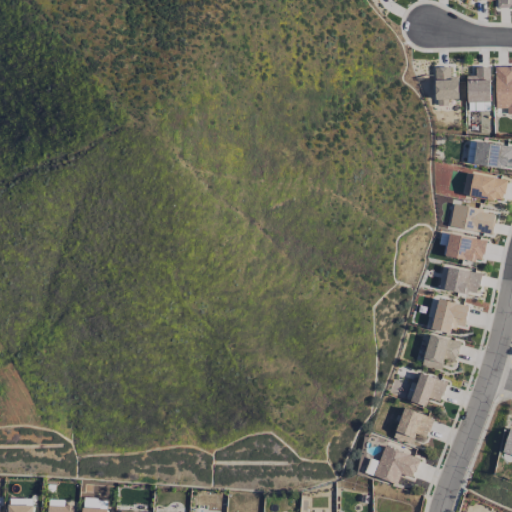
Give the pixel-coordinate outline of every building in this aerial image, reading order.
[(507,114),(511,113),(511,65),(495,66),(496,108),(507,108),(507,114)] [(457,75),(451,75),(450,66),(435,67),(436,105),(448,105),(448,98),(458,98),(457,75)] [(490,66),(476,67),(476,75),(467,75),(468,110),(491,110),(490,66)] [(466,163),(511,167),(511,145),(469,141),(466,163)] [(469,194),(502,201),(507,179),(473,172),(469,194)] [(450,226),(493,233),(496,211),(453,205),(450,226)] [(486,240),(449,233),(445,254),(482,262),(486,240)] [(481,272),(448,267),(444,289),(478,294),(481,272)] [(431,328),(452,334),(455,323),(464,325),(469,306),(438,298),(431,328)] [(441,369),(444,357),(457,359),(460,341),(429,334),(423,365),(441,369)] [(441,401),(446,380),(418,373),(411,402),(426,406),(428,398),(441,401)] [(394,439),(413,444),(416,433),(428,437),(433,416),(403,408),(394,439)] [(503,453),(511,455),(511,428),(509,427),(503,453)] [(420,458),(384,445),(373,475),(397,484),(401,473),(413,478),(420,458)] [(378,461),(370,457),(364,472),(372,475),(378,461)] [(107,507),(107,499),(84,498),(84,506),(107,507)]
